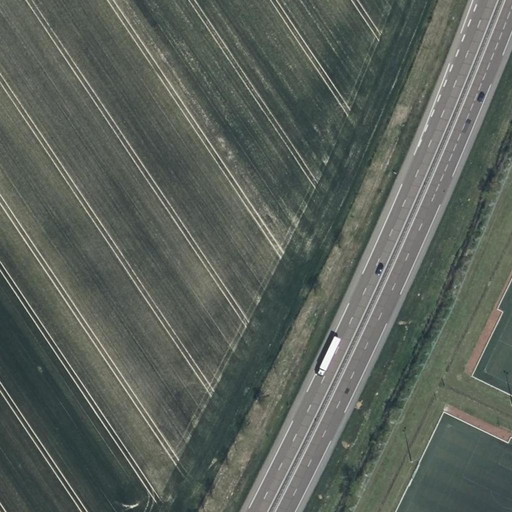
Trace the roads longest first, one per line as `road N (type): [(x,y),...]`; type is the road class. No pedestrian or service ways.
road 1 (motorway): [(286,511),(511,7)]
road 2 (motorway): [(453,92),(258,511)]
